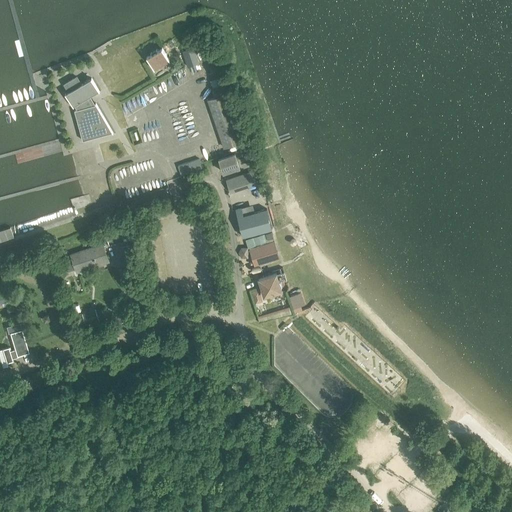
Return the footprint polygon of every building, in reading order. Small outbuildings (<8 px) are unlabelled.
[(146,57),(154,70),(170,61),(162,48),(157,51),(156,49),(150,53),(151,54),(146,57)] [(182,52),(187,67),(199,63),(194,48),(182,52)] [(99,92),(91,78),(91,79),(89,80),(88,80),(89,80),(85,82),(84,82),(85,83),(81,85),(77,77),(73,79),(72,79),(72,80),(69,82),(68,81),(68,82),(64,84),(69,92),(66,94),(65,93),(65,94),(73,107),(74,107),(73,107),(75,105),(78,110),(74,111),(82,141),(112,133),(113,133),(96,103),(95,104),(96,105),(93,106),(92,104),(93,104),(92,104),(90,100),(88,98),(98,92),(99,92)] [(236,144),(242,142),(226,94),(208,100),(224,148),(236,144)] [(239,167),(235,153),(219,159),(223,173),(239,167)] [(199,159),(178,166),(181,175),(202,168),(199,159)] [(225,180),(229,192),(256,183),(252,171),(225,180)] [(243,215),(241,208),(235,209),(242,236),(272,229),(266,209),(243,215)] [(115,217),(112,209),(99,214),(101,221),(115,217)] [(104,228),(110,245),(124,241),(118,224),(104,228)] [(279,259),(274,242),(249,249),(254,266),(279,259)] [(77,272),(108,261),(102,244),(71,255),(77,272)] [(259,279),(264,296),(281,291),(276,273),(259,279)] [(10,293),(0,295),(0,303),(2,303),(12,301),(10,293)] [(83,314),(86,325),(99,321),(97,314),(89,316),(88,313),(83,314)] [(13,361),(12,356),(17,355),(18,356),(29,352),(22,330),(11,333),(16,349),(10,351),(9,347),(3,349),(7,362),(13,361)]
